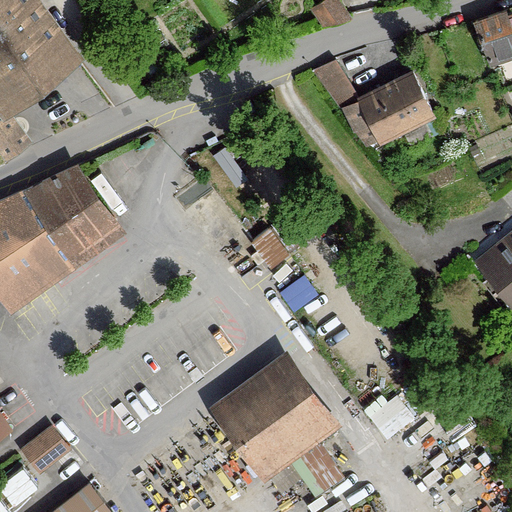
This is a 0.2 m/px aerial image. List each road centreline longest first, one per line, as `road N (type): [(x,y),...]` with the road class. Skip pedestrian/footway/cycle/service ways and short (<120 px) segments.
road 1 (unclassified): [(478,0),(282,57),(134,112),(0,175)]
road 2 (track): [(134,112),(58,0)]
